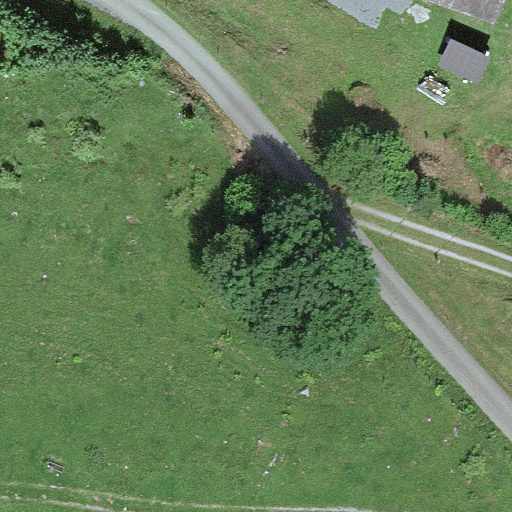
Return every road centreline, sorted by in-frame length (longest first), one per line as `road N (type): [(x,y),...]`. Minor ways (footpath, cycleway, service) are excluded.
road 1 (unclassified): [(107,0),(144,21),(230,101),(511,420)]
road 2 (track): [(211,511),(0,491)]
road 3 (track): [(317,199),(511,266)]
